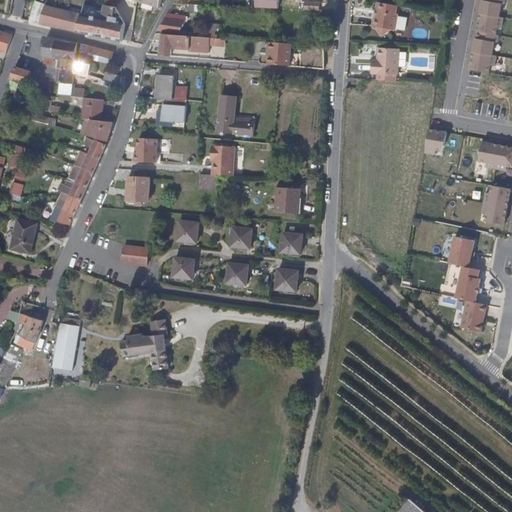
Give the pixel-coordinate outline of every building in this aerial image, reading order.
[(504,0),(482,0),(480,10),(499,14),(501,0),(505,1),(504,0)] [(395,32),(398,15),(396,14),(397,6),(378,2),(373,28),(375,29),(381,35),(391,31),(395,32)] [(33,25),(38,9),(26,6),(22,22),(33,25)] [(99,21),(77,17),(38,9),(33,25),(63,32),(117,42),(121,24),(114,8),(110,7),(107,6),(102,6),(100,12),(99,21)] [(99,21),(100,12),(80,7),(77,17),(99,21)] [(499,14),(480,10),(477,28),(478,28),(495,31),(497,24),(502,25),(504,15),(499,14)] [(181,30),(187,18),(169,15),(168,16),(161,27),(181,30)] [(495,31),(478,28),(477,35),(476,35),(473,48),(492,52),(494,39),(498,39),(499,32),(495,31)] [(0,40),(0,31),(0,52),(6,55),(12,38),(10,35),(6,33),(2,42),(0,40)] [(211,40),(211,35),(209,35),(204,35),(196,34),(187,34),(158,33),(154,41),(162,41),(161,55),(172,56),(173,46),(189,48),(190,49),(210,51),(211,40)] [(55,58),(58,38),(49,37),(45,55),(47,56),(55,58)] [(65,60),(68,41),(58,38),(55,58),(58,59),(57,62),(65,64),(65,60)] [(289,66),(290,41),(265,40),(265,48),(267,48),(267,65),(289,66)] [(91,52),(93,46),(68,41),(65,60),(77,61),(78,56),(83,57),(84,51),(91,52)] [(398,75),(399,49),(379,48),(378,61),(378,65),(373,65),(373,75),(379,75),(379,80),(397,81),(397,76),(398,75)] [(492,52),(473,48),(470,66),(488,70),(490,62),(494,63),(496,53),(492,52)] [(111,57),(112,51),(105,49),(103,55),(111,57)] [(321,68),(322,57),(294,56),(294,66),(321,68)] [(94,70),(95,66),(92,65),(92,63),(77,61),(65,60),(65,64),(64,66),(76,68),(76,72),(90,74),(91,70),(94,70)] [(74,82),(76,72),(76,68),(64,66),(62,80),(74,82)] [(21,85),(25,73),(8,67),(0,83),(0,88),(8,91),(11,81),(21,85)] [(124,87),(126,79),(109,76),(107,84),(124,87)] [(173,93),(174,76),(159,76),(159,79),(159,90),(158,93),(173,93)] [(71,98),(73,86),(74,82),(62,80),(60,92),(57,93),(56,99),(70,104),(71,98)] [(84,100),(86,88),(73,86),(71,98),(84,100)] [(237,97),(219,95),(216,133),(254,136),(256,116),(235,114),(237,97)] [(186,116),(187,101),(173,101),(164,100),(164,115),(186,116)] [(103,124),(107,103),(88,101),(84,121),(103,124)] [(55,126),(57,119),(46,117),(44,123),(55,126)] [(108,145),(113,126),(103,124),(103,127),(85,124),(82,136),(84,137),(96,141),(108,145)] [(444,154),(448,133),(429,129),(425,151),(444,154)] [(157,160),(158,136),(138,135),(137,150),(134,150),(134,159),(157,160)] [(511,143),(483,138),(480,157),(487,158),(486,163),(506,166),(507,162),(511,162),(511,143)] [(102,158),(108,145),(96,141),(94,145),(91,151),(90,154),(102,158)] [(91,151),(94,145),(86,142),(83,147),(91,151)] [(235,175),(236,146),(213,145),(213,156),(215,156),(214,174),(218,175),(235,175)] [(95,171),(102,158),(90,154),(81,151),(75,164),(84,167),(95,171)] [(78,181),(84,167),(75,164),(70,177),(78,181)] [(89,185),(95,171),(84,167),(78,181),(89,185)] [(216,188),(218,175),(214,174),(202,174),(201,187),(216,188)] [(82,199),(89,185),(78,181),(70,177),(66,186),(62,184),(58,191),(62,193),(71,196),(72,194),(82,199)] [(148,199),(149,178),(128,177),(126,198),(148,199)] [(486,215),(504,218),(510,184),(492,180),(491,188),(486,187),(482,206),(487,207),(486,215)] [(14,182),(11,193),(21,196),(24,184),(14,182)] [(296,212),(297,188),(276,187),(274,211),(296,212)] [(70,224),(82,199),(72,194),(71,196),(62,193),(57,205),(64,209),(58,221),(70,224)] [(29,253),(36,223),(17,218),(10,248),(29,253)] [(193,243),(195,223),(175,221),(173,242),(193,243)] [(248,250),(250,229),(230,227),(228,247),(229,248),(248,250)] [(300,253),(302,233),(283,231),(281,251),(300,253)] [(473,256),(474,249),(475,238),(455,234),(451,261),(465,263),(472,265),(474,256),(473,256)] [(146,265),(148,246),(121,244),(120,263),(146,265)] [(191,279),(193,259),(174,257),(172,277),(191,279)] [(246,284),(248,264),(229,263),(227,282),(246,284)] [(472,265),(465,263),(458,298),(468,300),(478,302),(485,267),(472,265)] [(297,288),(299,269),(279,268),(277,286),(297,288)] [(481,331),(487,304),(478,302),(468,300),(463,327),(481,331)] [(40,337),(44,323),(29,318),(24,328),(17,338),(34,351),(40,337)] [(170,334),(168,318),(151,319),(153,332),(123,333),(124,354),(152,352),(153,369),(171,367),(167,335),(170,334)] [(84,353),(91,327),(68,324),(67,332),(65,350),(62,371),(83,374),(83,362),(84,353)] [(62,371),(65,350),(67,332),(59,331),(53,370),(62,371)] [(0,368),(12,375),(25,350),(12,344),(0,367),(0,368)] [(84,377),(83,374),(62,371),(60,381),(84,377)] [(396,511),(426,511),(409,498),(396,511)]
